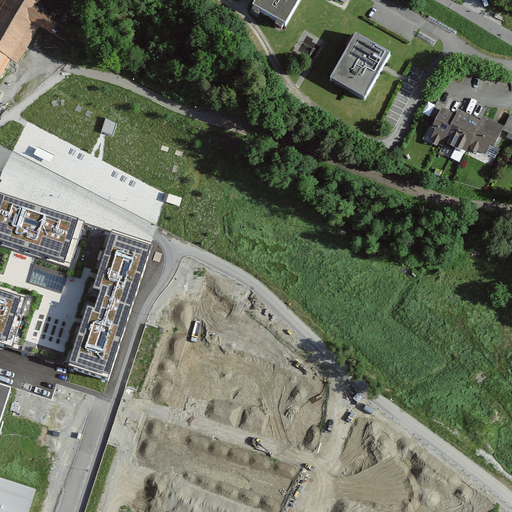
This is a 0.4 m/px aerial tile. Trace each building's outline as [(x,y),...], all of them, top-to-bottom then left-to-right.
[(71,0),(0,0),(0,74),(9,59),(18,65),(39,27),(51,34),(56,25),(72,34),(87,9),(71,0)] [(260,0),(255,10),(287,29),(303,0),(260,0)] [(457,31),(430,15),(427,19),(455,35),(457,31)] [(437,39),(421,30),(416,39),(432,48),(437,39)] [(392,58),(357,38),(332,82),(367,102),(392,58)] [(503,132),(505,129),(503,128),(484,119),(481,124),(460,113),(457,118),(443,112),(433,132),(436,134),(430,144),(446,152),(448,147),(467,157),(471,150),(486,158),(491,147),(495,149),(503,132)] [(511,115),(510,114),(503,128),(505,129),(503,132),(508,134),(506,138),(511,141),(511,115)] [(117,124),(105,119),(101,133),(113,135),(117,124)] [(53,155),(37,147),(34,154),(50,162),(53,155)] [(73,217),(0,193),(0,344),(108,380),(153,243),(73,217)] [(182,199),(168,195),(166,202),(180,206),(182,199)] [(230,309),(186,282),(135,433),(221,454),(237,414),(194,403),(230,309)] [(247,328),(234,366),(323,399),(333,367),(247,328)] [(0,413),(8,387),(0,384),(0,413)] [(313,424),(256,409),(244,456),(301,472),(313,424)] [(0,511),(25,511),(33,489),(0,478),(0,511)]
